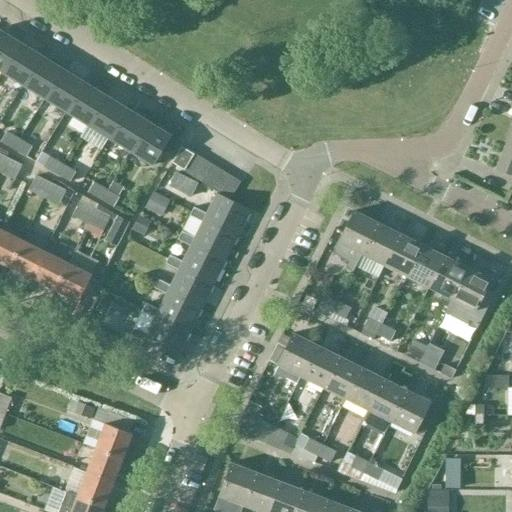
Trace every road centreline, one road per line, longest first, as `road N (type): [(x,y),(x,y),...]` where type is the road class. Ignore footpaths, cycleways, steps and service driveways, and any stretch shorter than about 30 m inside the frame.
road 1 (residential): [(20,0),(310,176)]
road 2 (residential): [(193,414),(310,176)]
road 3 (residential): [(193,414),(0,317)]
road 4 (residential): [(387,152),(443,144),(511,13)]
road 5 (residential): [(511,227),(409,175),(387,152)]
